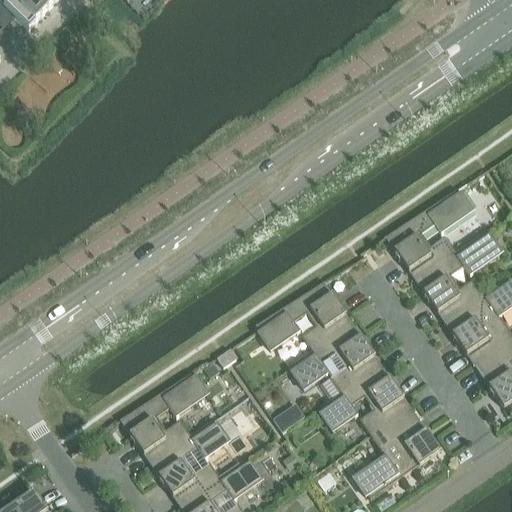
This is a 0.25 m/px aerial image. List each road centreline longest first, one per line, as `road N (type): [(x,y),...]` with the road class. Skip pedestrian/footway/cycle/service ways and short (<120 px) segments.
road 1 (secondary): [(7,389),(511,37)]
road 2 (secondary): [(493,10),(0,350)]
road 3 (residential): [(372,285),(497,463)]
road 4 (residential): [(7,389),(95,511)]
